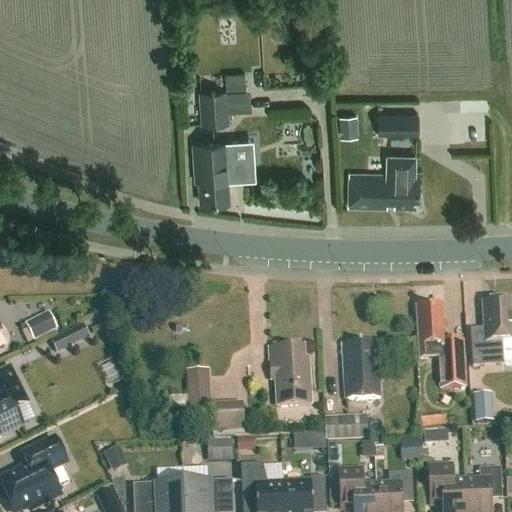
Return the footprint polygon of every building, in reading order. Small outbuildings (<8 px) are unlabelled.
[(224,92),(200,94),(202,126),(227,125),(225,94),(245,93),(244,75),(223,76),(224,92)] [(378,136),(418,136),(418,116),(378,115),(378,136)] [(356,139),(356,119),(338,118),(338,138),(356,139)] [(226,181),(230,181),(228,144),(191,146),(193,184),(198,183),(199,204),(227,202),(226,181)] [(386,176),(348,175),(348,210),(386,211),(386,207),(394,207),(394,211),(413,211),(413,204),(418,204),(419,174),(414,174),(414,157),(387,156),(386,176)] [(503,345),(511,344),(511,304),(483,306),(485,332),(471,333),(474,371),(505,368),(503,345)] [(445,344),(444,309),(432,310),(430,307),(423,307),(421,310),(418,310),(419,348),(419,362),(425,362),(425,361),(438,361),(438,360),(441,360),(441,348),(445,348),(445,344)] [(49,315),(26,327),(34,343),(57,332),(49,315)] [(84,328),(51,344),(57,356),(90,340),(84,328)] [(379,371),(377,344),(341,346),(344,403),(382,401),(381,371),(379,371)] [(441,360),(438,360),(438,361),(440,391),(466,390),(464,344),(445,344),(445,348),(441,348),(441,360)] [(311,407),(309,363),(305,363),(305,349),(270,351),(271,381),(277,381),(278,408),(311,407)] [(0,440),(23,429),(15,413),(27,406),(10,371),(0,375),(0,440)] [(209,373),(187,374),(189,414),(211,413),(209,373)] [(475,425),(493,424),(491,396),(473,397),(475,425)] [(244,406),(213,408),(214,434),(245,433),(244,406)] [(366,419),(325,421),(326,444),(367,442),(366,419)] [(434,434),(424,434),(424,446),(434,446),(434,434)] [(66,467),(54,441),(22,457),(29,471),(0,485),(0,486),(1,489),(0,490),(0,495),(3,502),(7,503),(8,502),(12,511),(24,511),(28,510),(28,511),(35,511),(61,499),(56,490),(68,484),(61,470),(66,467)] [(237,454),(254,454),(253,441),(237,441),(237,454)] [(403,442),(404,460),(423,459),(422,441),(403,442)] [(233,444),(230,444),(230,442),(206,443),(207,465),(231,464),(231,462),(234,462),(233,444)] [(112,475),(127,468),(118,450),(103,457),(112,475)] [(375,461),(383,461),(383,450),(374,450),(375,461)] [(283,511),(283,487),(267,488),(263,467),(241,468),(242,502),(255,501),(255,511),(283,511)] [(466,511),(465,483),(452,484),(452,468),(428,469),(430,505),(442,504),(442,511),(466,511)] [(502,501),(500,471),(479,472),(480,483),(465,483),(466,511),(490,511),(490,502),(502,501)] [(377,511),(376,487),(362,488),(361,472),(339,473),(340,509),(353,508),(353,511),(377,511)] [(413,505),(412,475),(388,476),(389,487),(376,487),(377,511),(401,511),(401,506),(413,505)] [(310,486),(283,487),(283,511),(325,511),(325,481),(310,482),(310,486)] [(232,483),(182,486),(183,511),(218,511),(219,511),(233,511),(232,483)] [(183,511),(182,486),(133,488),(133,511),(183,511)] [(111,493),(97,499),(103,511),(105,511),(117,506),(111,493)]
